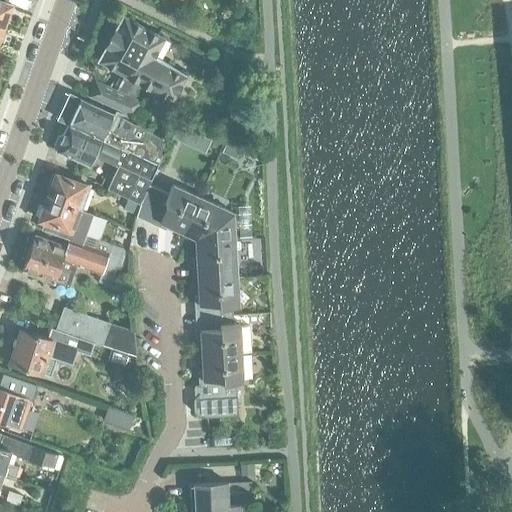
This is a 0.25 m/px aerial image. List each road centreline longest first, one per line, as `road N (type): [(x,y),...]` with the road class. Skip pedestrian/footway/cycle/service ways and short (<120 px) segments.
road 1 (residential): [(143,511),(146,482),(174,428),(166,265)]
road 2 (residential): [(0,189),(64,0)]
